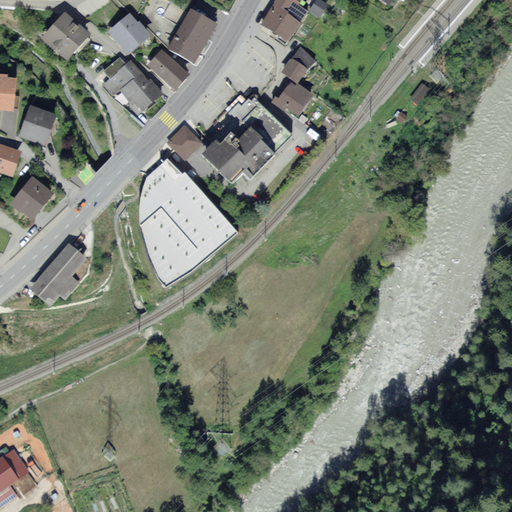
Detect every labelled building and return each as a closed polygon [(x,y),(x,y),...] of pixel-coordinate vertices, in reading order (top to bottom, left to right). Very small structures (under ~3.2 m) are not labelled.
[(300,0),(267,0),(266,3),(271,6),(260,24),(272,32),(268,38),(286,49),(309,13),(297,5),(300,0)] [(325,5),(316,0),(313,0),(308,10),(319,17),(325,5)] [(216,26),(189,10),(166,49),(192,65),(216,26)] [(89,36),(62,13),(40,39),(62,61),(89,36)] [(128,13),(108,29),(127,53),(147,36),(128,13)] [(290,58),(279,72),(295,83),(305,69),(314,61),(300,48),(290,58)] [(189,75),(160,50),(146,66),(174,91),(189,75)] [(159,95),(129,63),(126,66),(120,59),(105,72),(112,79),(105,85),(114,96),(118,92),(128,103),(131,101),(141,112),(159,95)] [(0,106),(13,108),(16,77),(0,76),(0,106)] [(308,96),(288,83),(278,99),(274,97),(271,101),(282,112),(286,109),(296,115),(308,96)] [(255,103),(238,123),(272,155),(290,135),(255,103)] [(30,105),(20,134),(46,143),(56,113),(30,105)] [(233,118),(196,156),(224,182),(236,169),(248,180),(272,155),(238,123),(233,118)] [(167,143),(184,160),(202,143),(185,125),(167,143)] [(21,152),(0,143),(0,169),(13,175),(21,152)] [(167,159),(156,169),(146,178),(140,201),(139,219),(141,235),(148,257),(157,280),(166,289),(192,273),(238,234),(184,172),(182,174),(167,159)] [(51,194),(30,177),(8,205),(29,222),(51,194)] [(83,258),(66,244),(27,291),(47,307),(56,295),(63,301),(77,283),(69,276),(83,258)] [(27,471),(13,451),(0,460),(0,506),(15,495),(8,485),(27,471)] [(22,494),(38,485),(33,476),(17,485),(22,494)]
